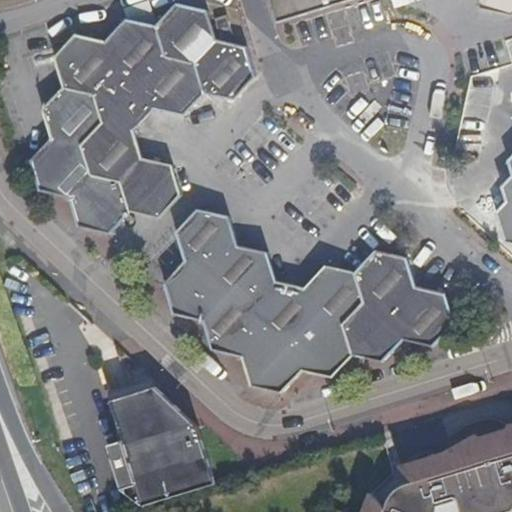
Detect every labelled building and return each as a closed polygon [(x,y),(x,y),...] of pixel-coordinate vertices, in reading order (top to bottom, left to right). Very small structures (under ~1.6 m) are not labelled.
[(273,0),(278,16),(302,8),(300,2),(307,0),(273,0)] [(511,0),(479,0),(482,9),(511,15),(511,0)] [(52,138),(32,161),(41,189),(71,198),(80,226),(110,235),(131,212),(161,218),(182,195),(178,180),(173,164),(143,157),(138,141),(134,130),(144,119),(155,108),(184,115),(189,110),(205,93),(217,96),(234,100),(242,92),(256,76),(247,47),(217,38),(208,10),(176,3),(155,24),(127,18),(106,41),(77,34),(55,58),(64,86),(44,109),(52,138)] [(233,34),(226,14),(214,18),(220,38),(233,34)] [(511,159),(510,162),(511,169),(511,196),(508,201),(497,213),(506,244),(511,245),(511,159)] [(435,347),(455,324),(447,294),(416,286),(407,256),(377,250),(366,261),(355,273),(342,270),(327,266),(314,281),(307,289),(294,285),(277,282),(274,270),(270,252),(250,248),(238,245),(234,230),(230,216),(211,212),(199,209),(184,225),(178,233),(186,261),(166,285),(174,315),(204,321),(213,351),(243,357),(251,386),(283,393),(304,371),(334,377),(353,356),(383,362),(404,340),(435,347)] [(137,484),(144,506),(215,485),(197,426),(158,387),(113,400),(125,441),(112,445),(125,488),(137,484)] [(445,452),(511,432),(511,429),(510,427),(483,437),(482,440),(478,440),(473,437),(470,438),(445,452)] [(511,511),(511,432),(445,452),(401,466),(410,476),(400,485),(382,502),(373,493),(366,511),(511,511)]
